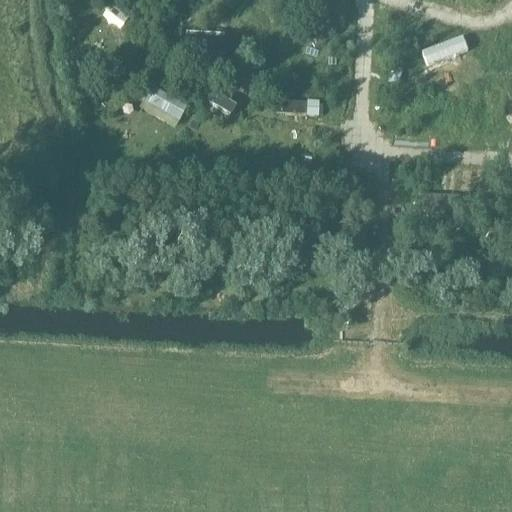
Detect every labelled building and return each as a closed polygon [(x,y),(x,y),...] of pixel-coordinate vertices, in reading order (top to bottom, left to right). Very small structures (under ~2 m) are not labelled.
[(211,0),(228,10),(233,2),(230,0),(211,0)] [(224,39),(190,37),(186,37),(185,60),(222,63),(224,39)] [(187,110),(148,89),(140,103),(142,104),(138,111),(175,132),(187,110)] [(206,105),(229,119),(235,110),(212,96),(206,105)] [(272,106),(272,118),(306,119),(306,121),(319,121),(319,119),(322,119),(322,107),(318,107),(318,105),(306,105),(306,106),(272,106)] [(414,220),(479,223),(480,201),(415,198),(414,220)]
